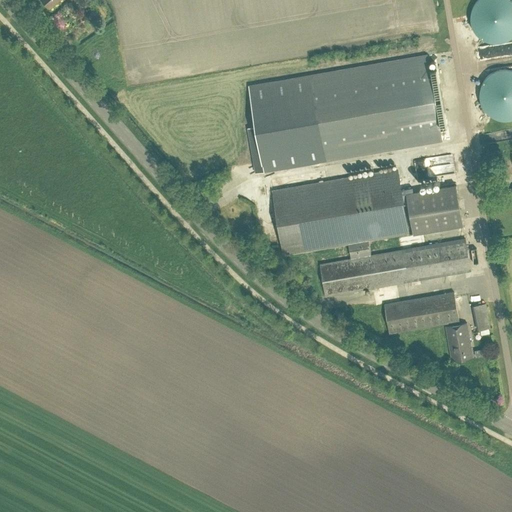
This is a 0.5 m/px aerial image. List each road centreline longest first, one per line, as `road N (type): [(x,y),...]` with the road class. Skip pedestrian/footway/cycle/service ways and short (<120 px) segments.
road 1 (secondary): [(511,426),(278,291),(206,224),(6,0)]
road 2 (unclassified): [(511,387),(447,0)]
